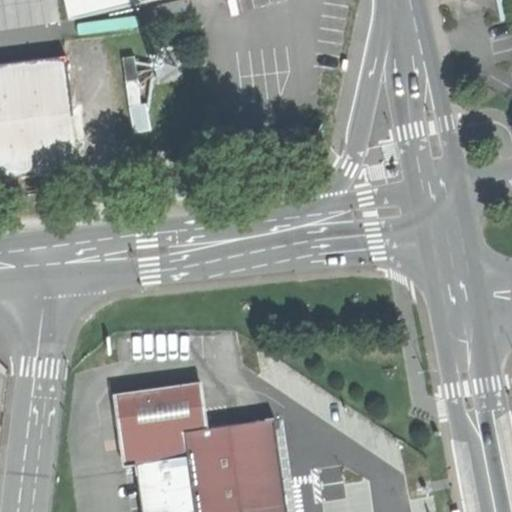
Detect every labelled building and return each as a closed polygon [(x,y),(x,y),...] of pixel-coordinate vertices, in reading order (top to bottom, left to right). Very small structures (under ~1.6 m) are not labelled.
[(66,0),(73,26),(185,0),(66,0)] [(161,13),(163,24),(190,19),(188,8),(161,13)] [(0,187),(55,181),(79,178),(75,140),(66,64),(0,71),(0,187)] [(125,67),(129,113),(143,111),(138,65),(125,67)] [(149,111),(143,111),(129,113),(132,140),(151,138),(149,111)] [(171,435),(184,433),(207,430),(201,385),(117,397),(122,433),(126,466),(175,460),(171,435)] [(207,430),(184,433),(188,458),(194,511),(285,511),(272,420),(207,430)] [(175,460),(188,458),(184,433),(171,435),(175,460)]
